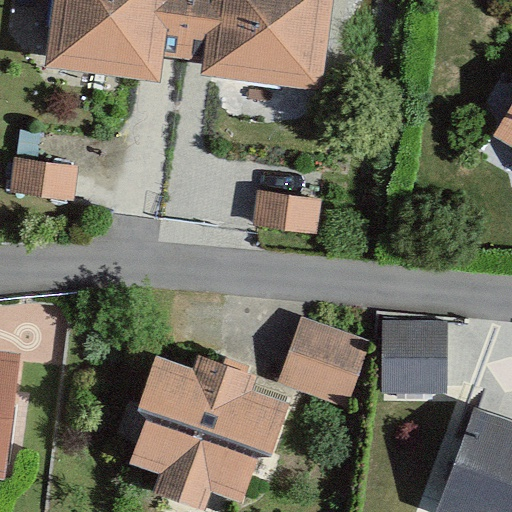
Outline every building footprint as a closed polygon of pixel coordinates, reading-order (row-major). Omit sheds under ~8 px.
[(193,64),(201,0),(57,0),(48,71),(163,87),(167,59),(193,64)] [(339,0),(201,0),(193,64),(209,66),(206,81),(325,98),(339,0)] [(511,111),(497,136),(511,145),(511,111)] [(83,173),(17,163),(12,201),(77,210),(83,173)] [(323,206),(257,196),(252,234),(317,243),(323,206)] [(446,321),(386,322),(387,389),(447,388),(446,321)] [(375,348),(305,323),(280,390),(351,416),(375,348)] [(19,354),(0,351),(0,461),(7,462),(19,354)] [(277,461),(295,408),(261,397),(266,382),(201,360),(196,374),(158,361),(139,416),(150,429),(135,469),(166,479),(160,497),(202,511),(209,511),(214,498),(247,510),(262,468),(277,461)] [(511,511),(511,425),(479,414),(446,509),(455,511),(511,511)]
